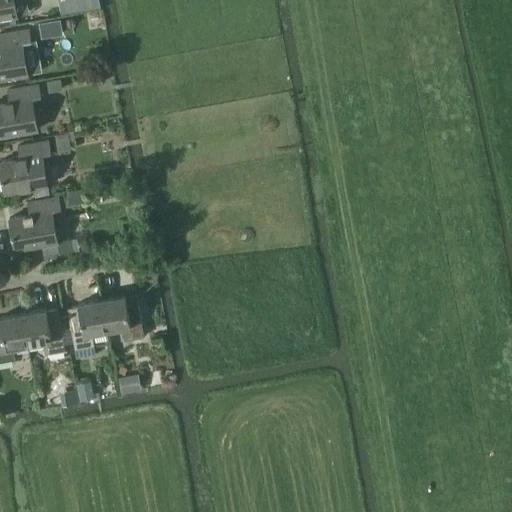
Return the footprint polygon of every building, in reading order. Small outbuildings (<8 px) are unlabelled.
[(26,0),(0,0),(0,18),(29,14),(26,0)] [(78,0),(64,0),(58,1),(60,15),(80,11),(78,0)] [(61,33),(59,18),(39,21),(42,36),(61,33)] [(0,79),(28,75),(23,43),(31,42),(29,28),(0,33),(0,79)] [(106,81),(104,70),(95,71),(97,83),(106,81)] [(47,81),(48,92),(63,90),(61,79),(47,81)] [(0,136),(39,130),(33,98),(41,97),(39,83),(7,89),(9,102),(0,103),(0,136)] [(69,140),(74,139),(73,132),(55,135),(58,152),(71,150),(69,140)] [(48,186),(43,155),(51,153),(49,139),(17,145),(19,158),(0,161),(0,165),(5,193),(48,186)] [(83,202),(81,189),(64,192),(66,205),(83,202)] [(58,242),(52,211),(61,209),(59,196),(27,202),(29,215),(9,218),(15,250),(58,242)] [(101,299),(107,331),(122,328),(125,340),(144,337),(137,296),(126,298),(125,295),(101,299)] [(92,334),(107,331),(101,299),(78,303),(78,306),(67,308),(74,349),(94,346),(92,334)] [(23,313),(29,345),(43,343),(46,354),(65,351),(57,309),(46,311),(46,309),(23,313)] [(13,348),(29,345),(23,313),(0,317),(0,362),(15,360),(13,348)] [(119,378),(121,393),(142,390),(140,375),(119,378)] [(86,382),(76,385),(80,402),(95,399),(91,381),(86,382)]
